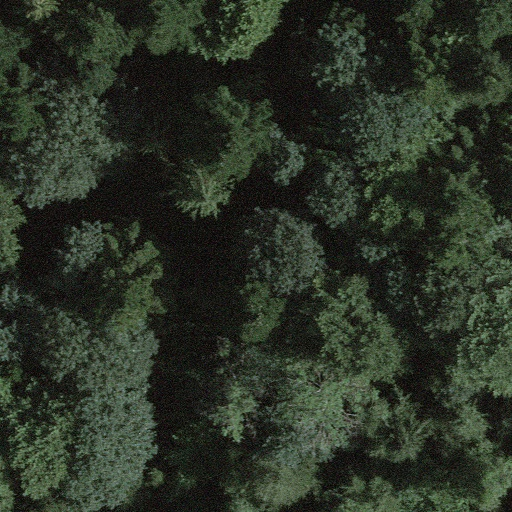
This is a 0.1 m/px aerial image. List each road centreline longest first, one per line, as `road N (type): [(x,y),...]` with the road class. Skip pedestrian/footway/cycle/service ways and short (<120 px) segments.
road 1 (track): [(0,438),(412,323),(511,315)]
road 2 (track): [(0,234),(172,0)]
